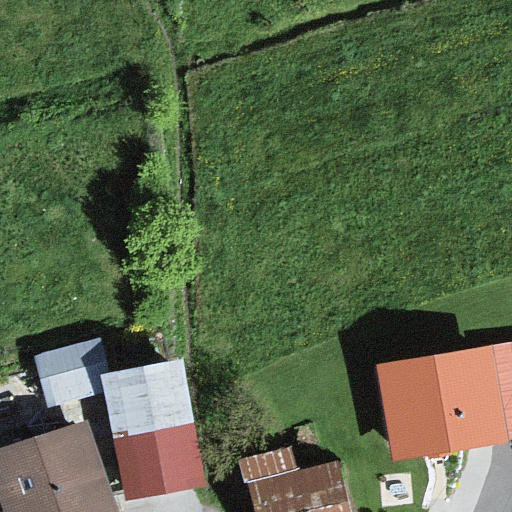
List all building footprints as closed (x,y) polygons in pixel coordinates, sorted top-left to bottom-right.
[(511,345),(378,364),(397,455),(511,438),(511,345)] [(95,346),(29,362),(41,413),(107,399),(95,346)] [(178,365),(109,376),(129,484),(198,475),(178,365)] [(105,511),(78,426),(0,451),(0,511),(105,511)] [(333,511),(321,464),(241,482),(247,511),(333,511)]
